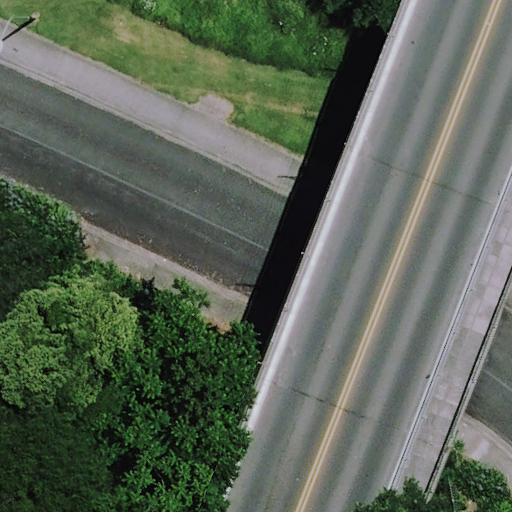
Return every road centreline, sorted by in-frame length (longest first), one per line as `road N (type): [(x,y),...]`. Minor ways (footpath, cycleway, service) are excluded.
road 1 (unclassified): [(0,121),(192,196),(511,359)]
road 2 (secondary): [(297,511),(497,0)]
